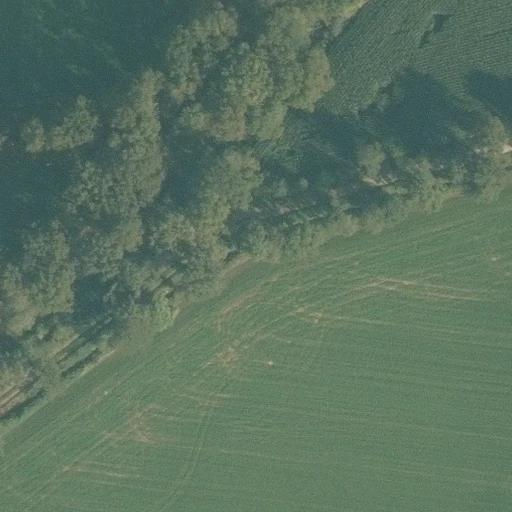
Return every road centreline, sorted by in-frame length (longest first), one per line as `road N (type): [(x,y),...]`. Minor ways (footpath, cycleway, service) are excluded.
road 1 (track): [(0,402),(220,238),(227,211)]
road 2 (track): [(511,151),(259,217),(227,211)]
road 3 (track): [(163,158),(64,258),(0,307)]
road 4 (track): [(204,0),(121,114)]
road 5 (track): [(121,114),(106,99),(0,119)]
